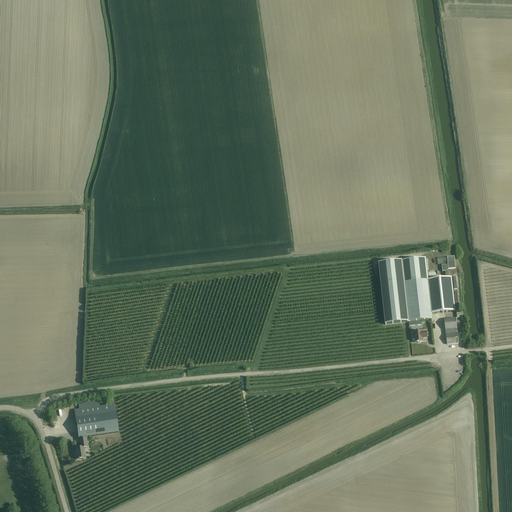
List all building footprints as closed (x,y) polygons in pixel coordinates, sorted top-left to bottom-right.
[(445,255),(437,257),(438,264),(446,262),(445,255)] [(454,255),(447,256),(449,267),(455,267),(454,255)] [(426,258),(378,263),(385,325),(416,321),(421,321),(432,320),(431,314),(455,311),(451,277),(441,279),(440,275),(435,276),(435,272),(429,273),(429,280),(428,280),(426,258)] [(444,320),(447,345),(459,343),(456,318),(444,320)] [(421,331),(414,332),(415,342),(417,342),(418,343),(420,343),(421,342),(423,342),(422,338),(427,338),(426,332),(422,332),(421,331)] [(114,404),(74,410),(78,438),(118,432),(115,413),(114,404)] [(79,448),(75,449),(76,460),(85,458),(84,448),(88,447),(87,438),(78,439),(79,448)]
